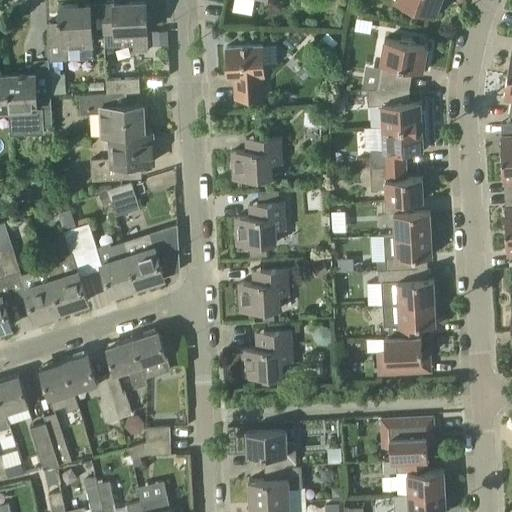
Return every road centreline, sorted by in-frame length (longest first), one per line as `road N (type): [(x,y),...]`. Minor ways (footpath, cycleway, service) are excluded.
road 1 (residential): [(488,0),(468,65),(465,124),(482,398)]
road 2 (residential): [(200,298),(183,0)]
road 3 (residential): [(210,511),(200,298)]
road 4 (residential): [(0,358),(200,298)]
